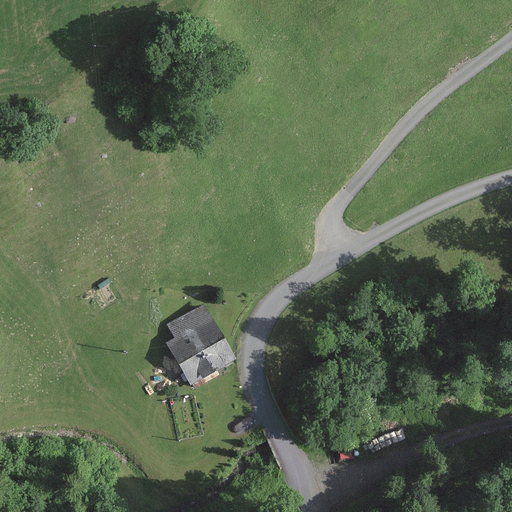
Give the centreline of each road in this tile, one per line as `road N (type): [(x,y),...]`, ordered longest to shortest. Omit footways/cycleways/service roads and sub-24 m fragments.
road 1 (unclassified): [(307,511),(303,483),(258,387),(256,346),(305,278),(340,255),(438,204),(511,178)]
road 2 (track): [(340,255),(328,219),(395,135),(511,43)]
road 3 (track): [(511,425),(417,451),(307,511)]
